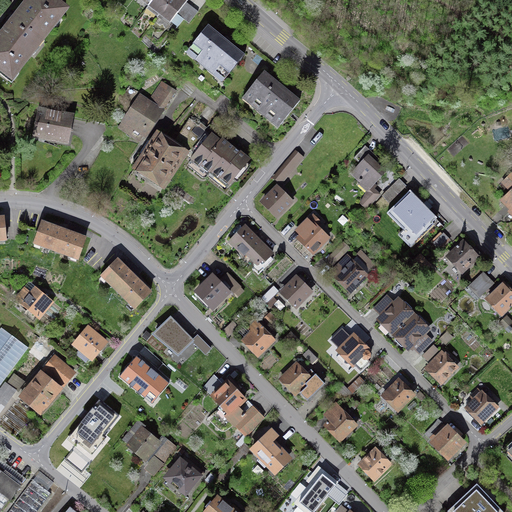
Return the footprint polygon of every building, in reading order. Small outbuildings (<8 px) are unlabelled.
[(26,0),(26,1),(27,2),(20,12),(45,32),(65,7),(55,0),(26,0)] [(170,0),(152,0),(150,3),(148,5),(159,14),(170,0)] [(186,2),(188,0),(187,0),(170,0),(159,14),(170,23),(177,14),(186,2)] [(183,19),(192,7),(186,2),(177,14),(183,19)] [(189,23),(198,11),(192,7),(183,19),(189,23)] [(0,36),(0,37),(26,57),(45,32),(20,12),(11,22),(0,36)] [(208,26),(189,50),(224,79),(244,55),(226,40),(208,26)] [(0,68),(11,77),(26,57),(0,37),(0,68)] [(67,67),(59,73),(62,77),(70,71),(67,67)] [(264,71),(245,95),(281,124),(300,101),(282,86),(264,71)] [(163,82),(149,103),(162,111),(176,90),(163,82)] [(140,96),(124,121),(134,128),(144,134),(148,128),(150,129),(162,111),(149,103),(140,96)] [(55,140),(68,143),(73,117),(65,116),(65,114),(47,110),(46,112),(38,110),(34,133),(55,137),(55,140)] [(216,116),(204,130),(210,135),(211,134),(212,135),(223,122),(216,116)] [(203,140),(205,142),(210,135),(204,130),(189,118),(172,145),(183,152),(185,149),(188,151),(203,140)] [(130,134),(134,128),(124,121),(120,127),(130,134)] [(211,134),(210,135),(205,142),(192,158),(201,166),(202,165),(210,172),(212,171),(220,178),(221,177),(230,184),(249,160),(240,152),(239,154),(233,149),(222,139),(220,142),(211,134)] [(145,157),(139,153),(132,163),(162,183),(183,152),(172,145),(159,136),(145,157)] [(354,158),(360,164),(369,156),(370,154),(363,147),(354,158)] [(279,181),(286,172),(288,174),(302,157),(295,152),(274,177),(279,181)] [(385,171),(369,156),(360,164),(352,173),(368,189),(374,184),(385,171)] [(511,173),(503,182),(511,191),(503,199),(511,209),(510,211),(511,213),(511,173)] [(376,186),(374,184),(368,189),(361,202),(367,208),(379,195),(373,189),(376,186)] [(277,216),(291,202),(277,187),(263,202),(277,216)] [(410,191),(387,213),(414,240),(437,218),(410,191)] [(313,252),(327,238),(315,226),(320,221),(313,214),(299,229),(303,234),(299,238),(313,252)] [(60,229),(42,222),(34,243),(78,258),(85,238),(67,231),(67,230),(61,228),(60,229)] [(270,252),(244,226),(230,241),(244,255),(247,252),(258,263),(253,268),(258,274),(272,260),(267,254),(270,252)] [(444,233),(433,243),(438,249),(449,238),(444,233)] [(463,270),(478,256),(464,242),(449,256),(463,270)] [(343,254),(337,249),(327,259),(332,265),(343,254)] [(370,269),(375,265),(361,251),(357,256),(370,269)] [(411,272),(415,269),(420,274),(429,265),(420,256),(407,268),(411,272)] [(351,290),(365,276),(347,257),(333,272),(351,290)] [(136,279),(136,278),(132,273),(131,274),(117,260),(102,275),(135,307),(150,292),(136,279)] [(471,283),(482,294),(493,284),(482,272),(471,283)] [(223,278),(239,294),(243,290),(227,274),(223,278)] [(220,281),(214,275),(198,291),(214,308),(228,294),(218,283),(220,281)] [(310,292),(296,278),(282,292),(296,306),(310,292)] [(482,294),(471,283),(466,289),(476,300),(482,294)] [(489,298),(503,312),(511,303),(511,287),(508,283),(506,286),(503,284),(489,298)] [(267,303),(278,292),(273,286),(262,297),(267,303)] [(25,289),(16,300),(27,309),(23,314),(33,322),(37,317),(39,318),(52,301),(36,288),(31,293),(25,289)] [(380,319),(394,333),(413,315),(406,308),(399,301),(395,304),(387,296),(375,309),(383,317),(380,319)] [(264,319),(270,325),(275,320),(269,314),(264,319)] [(413,315),(394,333),(408,348),(411,345),(419,353),(431,340),(423,332),(427,329),(422,324),(413,315)] [(506,316),(504,319),(500,323),(505,328),(511,322),(510,320),(506,316)] [(192,341),(170,318),(155,333),(180,353),(192,341)] [(259,354),(273,340),(259,326),(261,324),(257,319),(247,329),(251,333),(245,339),(259,354)] [(222,332),(227,337),(238,327),(233,321),(222,332)] [(235,333),(243,341),(251,333),(243,324),(235,333)] [(0,385),(28,348),(1,327),(0,328),(0,385)] [(75,344),(92,358),(105,342),(88,328),(75,344)] [(335,345),(340,350),(354,335),(349,330),(335,345)] [(446,344),(453,337),(447,332),(440,338),(446,344)] [(197,335),(192,341),(205,354),(211,349),(197,335)] [(360,370),(369,362),(367,359),(370,357),(370,353),(368,351),(366,351),(368,349),(354,335),(340,350),(360,370)] [(438,350),(433,345),(424,354),(429,359),(438,350)] [(317,359),(308,350),(303,355),(312,364),(317,359)] [(321,359),(326,364),(333,357),(328,352),(321,359)] [(442,381),(456,367),(442,353),(428,367),(442,381)] [(166,381),(136,356),(119,376),(144,397),(151,390),(155,394),(166,381)] [(55,359),(47,369),(63,383),(72,372),(55,359)] [(306,374),(297,364),(282,378),(296,392),(300,389),(302,391),(300,393),(307,400),(325,383),(311,369),(306,374)] [(244,399),(238,392),(240,389),(230,379),(223,386),(213,375),(203,387),(229,414),(225,417),(234,426),(236,423),(246,434),(263,417),(248,401),(240,409),(237,406),(244,399)] [(40,410),(56,391),(39,377),(24,396),(40,410)] [(349,388),(353,392),(364,381),(360,377),(349,388)] [(385,395),(399,409),(413,394),(399,380),(385,395)] [(342,404),(352,395),(344,386),(334,395),(342,404)] [(0,406),(9,394),(1,388),(0,389),(0,406)] [(496,407),(478,388),(470,396),(474,400),(468,407),(482,421),(496,407)] [(89,453),(119,416),(99,400),(71,434),(79,441),(77,443),(89,453)] [(326,414),(332,420),(327,424),(341,439),(355,425),(336,404),(326,414)] [(138,420),(123,439),(147,459),(159,443),(143,429),(146,426),(138,420)] [(444,424),(430,438),(448,456),(462,442),(444,424)] [(438,429),(434,425),(426,434),(430,438),(438,429)] [(271,441),(277,435),(272,430),(252,450),(259,458),(258,459),(264,466),(267,463),(275,471),(288,458),(271,441)] [(157,441),(159,443),(147,459),(152,463),(169,442),(161,436),(157,441)] [(154,474),(175,447),(169,442),(152,463),(147,468),(154,474)] [(181,456),(181,455),(184,451),(180,448),(170,459),(175,463),(181,456)] [(91,463),(73,449),(64,460),(82,474),(91,463)] [(361,463),(375,478),(390,464),(376,449),(361,463)] [(185,456),(166,479),(183,493),(198,476),(201,478),(205,473),(185,456)] [(0,470),(0,511),(20,485),(0,470)] [(322,474),(299,502),(311,511),(314,511),(336,485),(322,474)] [(36,511),(51,493),(33,479),(7,511),(36,511)] [(448,511),(503,511),(476,483),(447,511),(448,511)] [(235,511),(217,496),(204,511),(235,511)]
